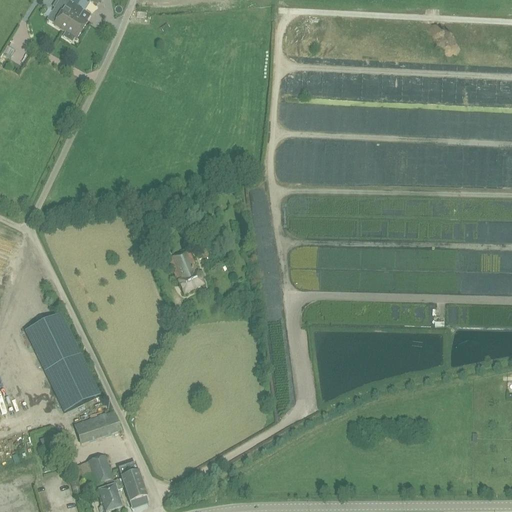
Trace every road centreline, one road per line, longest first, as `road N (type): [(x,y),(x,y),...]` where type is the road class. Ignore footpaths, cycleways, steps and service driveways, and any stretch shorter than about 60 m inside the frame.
road 1 (unclassified): [(161,511),(27,229),(132,0)]
road 2 (tertiary): [(511,506),(217,511)]
